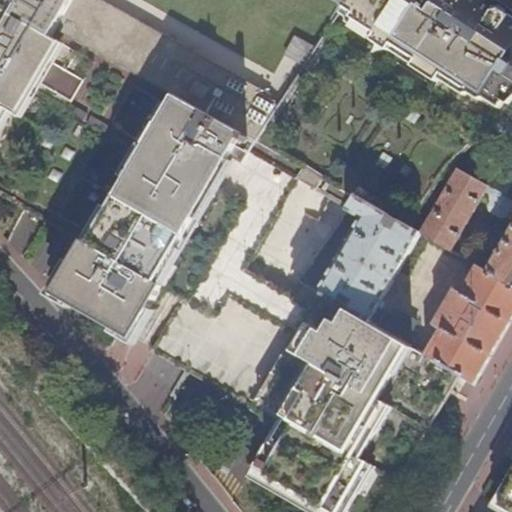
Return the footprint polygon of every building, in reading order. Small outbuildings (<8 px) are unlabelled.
[(60,27),(12,0),(0,0),(0,195),(86,244),(58,294),(135,338),(164,287),(173,292),(183,298),(154,351),(253,407),(253,410),(260,414),(278,424),(254,466),(262,471),(311,499),(320,504),(335,511),(381,511),(417,448),(450,391),(456,382),(460,375),(460,374),(426,354),(406,342),(349,309),(341,305),(330,299),(330,298),(319,292),(300,281),(349,210),(350,209),(358,197),(385,213),(391,216),(400,222),(408,226),(450,164),(468,147),(472,143),(483,132),(497,118),(508,108),(511,103),(511,8),(499,0),(349,0),(342,12),(328,33),(309,60),(304,69),(283,102),(257,142),(57,30),(60,27)] [(12,0),(60,27),(74,0),(12,0)] [(74,0),(60,27),(57,30),(257,142),(283,102),(304,69),(309,60),(328,33),(342,12),(349,0),(74,0)] [(496,145),(511,129),(511,103),(508,108),(497,118),(483,132),(496,145)] [(450,164),(459,170),(468,175),(487,156),(472,143),(468,147),(450,164)] [(480,267),(511,286),(511,200),(496,191),(468,175),(459,170),(422,234),(451,251),(486,191),(489,194),(491,202),(488,206),(489,211),(502,218),(508,216),(511,219),(511,229),(490,267),(483,262),(480,267)] [(496,191),(511,200),(511,186),(502,180),(496,191)] [(349,309),(406,342),(418,321),(395,308),(392,314),(378,307),(422,234),(408,226),(400,222),(395,230),(386,224),(391,216),(385,213),(358,197),(350,209),(349,210),(362,219),(319,292),(330,298),(330,299),(341,305),(346,296),(354,301),(349,309)] [(460,375),(475,383),(502,338),(511,319),(511,286),(480,267),(477,266),(463,290),(455,288),(434,323),(441,328),(426,354),(460,374),(460,375)]
